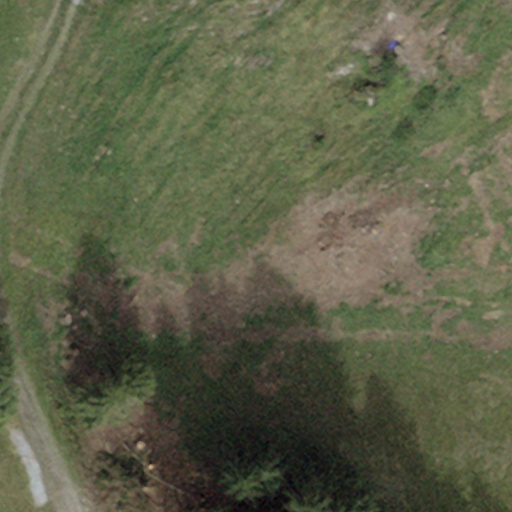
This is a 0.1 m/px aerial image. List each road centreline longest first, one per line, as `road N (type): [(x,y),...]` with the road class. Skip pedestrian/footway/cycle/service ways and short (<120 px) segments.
road 1 (track): [(74,511),(0,312)]
road 2 (track): [(0,145),(65,0)]
